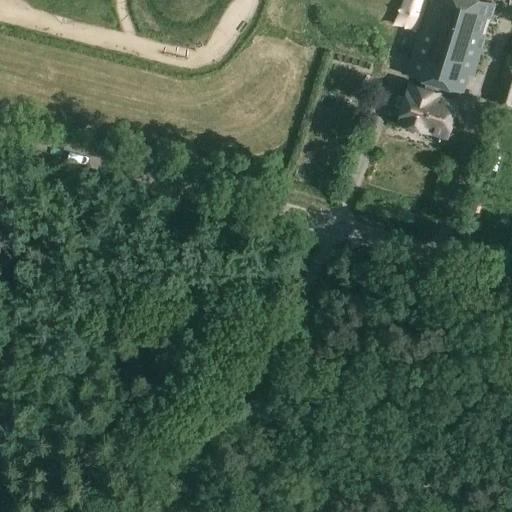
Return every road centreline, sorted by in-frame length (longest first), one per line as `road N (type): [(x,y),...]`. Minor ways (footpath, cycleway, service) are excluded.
road 1 (tertiary): [(511,275),(0,132)]
road 2 (track): [(339,227),(154,511)]
